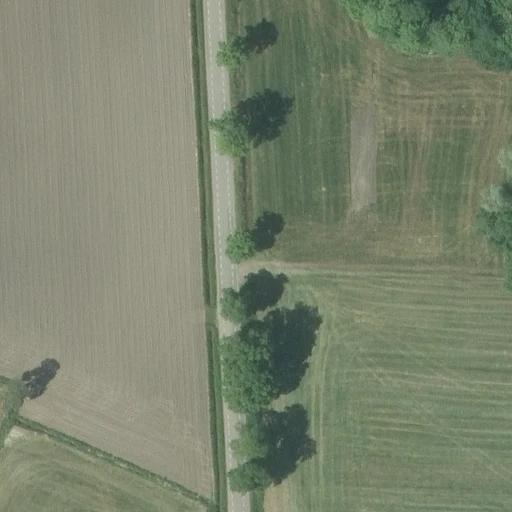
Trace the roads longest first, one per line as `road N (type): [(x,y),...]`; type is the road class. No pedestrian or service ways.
road 1 (tertiary): [(239,511),(213,0)]
road 2 (track): [(511,274),(227,271)]
